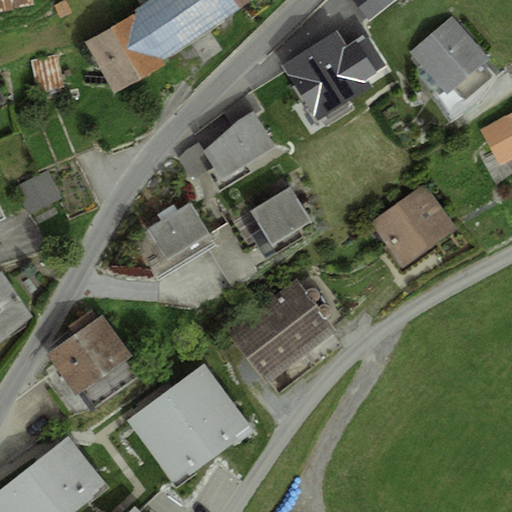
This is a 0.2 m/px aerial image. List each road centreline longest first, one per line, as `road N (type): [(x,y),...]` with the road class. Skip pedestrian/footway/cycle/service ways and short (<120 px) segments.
road 1 (tertiary): [(0,408),(166,145),(317,0)]
road 2 (residential): [(232,511),(341,365),(408,311),(511,254)]
